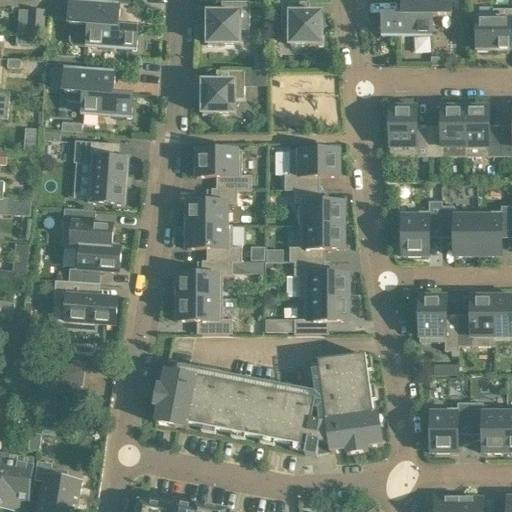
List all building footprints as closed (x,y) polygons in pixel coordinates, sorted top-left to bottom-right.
[(403,0),(403,16),(403,17),(431,17),(431,18),(450,18),(450,0),(403,0)] [(208,47),(240,47),(240,32),(249,32),(249,3),(221,3),(221,15),(208,15),(208,47)] [(281,3),(281,32),(290,32),(290,47),(322,47),(322,15),(309,15),(309,3),(281,3)] [(72,47),(88,48),(89,28),(117,29),(118,9),(71,5),(68,43),(72,47)] [(510,39),(511,39),(511,10),(493,11),(493,20),(478,20),(478,52),(510,52),(510,39)] [(29,12),(28,36),(43,37),(44,13),(29,12)] [(403,17),(403,16),(383,16),(383,37),(431,38),(431,18),(431,17),(403,17)] [(89,28),(88,48),(135,52),(137,30),(117,29),(89,28)] [(23,38),(8,37),(8,45),(22,46),(23,38)] [(45,66),(66,67),(66,58),(46,57),(45,66)] [(66,58),(66,67),(86,69),(87,59),(66,58)] [(431,69),(451,69),(451,58),(431,58),(431,69)] [(6,73),(20,74),(21,63),(7,62),(6,73)] [(203,116),(235,116),(235,101),(244,101),(244,72),(216,72),(216,84),(203,84),(203,116)] [(65,95),(84,96),(84,95),(112,97),(112,96),(113,77),(66,73),(65,95)] [(0,120),(7,121),(9,96),(0,95),(0,120)] [(84,95),(84,96),(83,116),(130,119),(132,98),(112,96),(112,97),(84,95)] [(417,134),(417,109),(390,109),(390,113),(387,113),(387,128),(390,128),(390,159),(429,159),(429,134),(417,134)] [(465,149),(465,109),(442,109),(442,134),(429,134),(429,159),(465,159),(465,149)] [(489,109),(465,109),(465,149),(465,159),(501,159),(501,134),(489,134),(489,109)] [(21,152),(37,153),(39,126),(23,125),(21,152)] [(61,135),(81,136),(82,126),(62,125),(61,135)] [(511,133),(501,134),(501,159),(511,159),(511,133)] [(59,136),(44,135),(43,142),(59,143),(59,136)] [(76,144),(74,165),(94,166),(91,205),(124,208),(125,190),(127,191),(128,179),(126,178),(128,161),(118,161),(119,147),(76,144)] [(196,153),(196,179),(221,179),(221,192),(237,192),(251,192),(251,178),(242,178),(242,153),(215,153),(215,149),(200,149),(200,153),(196,153)] [(284,178),(284,192),(294,192),(314,192),(314,179),(339,179),(339,153),(336,153),(335,149),(320,149),(320,153),(289,153),(289,178),(284,178)] [(187,204),(187,228),(227,228),(227,207),(237,207),(237,192),(221,192),(211,192),(211,204),(187,204)] [(294,192),(294,208),(298,208),(298,228),(344,228),(344,204),(319,204),(319,192),(314,192),(294,192)] [(0,216),(8,217),(10,201),(2,201),(0,200),(0,216)] [(442,209),(442,204),(429,204),(429,214),(402,214),(402,241),(399,241),(399,255),(402,255),(402,259),(429,259),(429,234),(442,234),(442,209)] [(501,214),(478,214),(478,218),(478,259),(501,259),(501,234),(511,234),(511,208),(501,209),(501,214)] [(478,259),(478,218),(478,214),(455,214),(455,209),(442,209),(442,234),(454,234),(454,259),(478,259)] [(64,211),(61,247),(75,249),(111,250),(113,227),(88,225),(89,213),(64,211)] [(187,228),(187,252),(211,252),(211,264),(232,264),(241,264),(241,250),(232,250),(232,228),(227,228),(187,228)] [(289,250),(289,264),(294,264),(319,264),(319,252),(344,252),(344,228),(298,228),(298,250),(289,250)] [(31,245),(48,246),(48,233),(32,232),(31,245)] [(0,287),(24,290),(30,248),(15,247),(12,274),(0,272),(0,287)] [(69,270),(68,284),(94,285),(95,273),(119,275),(121,251),(111,250),(75,249),(74,271),(69,270)] [(264,250),(251,250),(251,263),(264,263),(264,250)] [(177,277),(177,300),(223,300),(223,279),(232,279),(232,264),(211,264),(202,264),(202,276),(177,277)] [(294,264),(294,280),(299,280),(299,300),(303,300),(349,300),(349,276),(324,277),(324,264),(319,264),(294,264)] [(57,283),(53,331),(96,334),(97,326),(115,328),(117,301),(93,299),(94,286),(57,283)] [(511,298),(495,299),(495,344),(511,343),(511,298)] [(446,299),(419,299),(419,302),(416,302),(416,317),(419,317),(419,344),(445,344),(445,354),(459,354),(459,349),(459,323),(446,323),(446,299)] [(471,323),(459,323),(459,349),(495,349),(495,344),(495,299),(471,299),(471,323)] [(177,300),(177,324),(202,324),(202,337),(232,337),(232,322),(223,322),(223,300),(177,300)] [(294,322),(294,337),(324,337),(324,324),(349,324),(349,300),(303,300),(303,322),(294,322)] [(0,321),(13,324),(16,306),(0,303),(0,321)] [(263,328),(263,339),(273,339),(273,328),(263,328)] [(95,346),(70,345),(69,354),(94,359),(95,346)] [(158,388),(154,409),(159,410),(156,425),(174,429),(175,428),(172,427),(174,420),(186,422),(185,430),(188,431),(188,426),(203,429),(204,424),(216,426),(215,431),(232,435),(233,429),(246,432),(245,437),(262,441),(263,435),(275,437),(274,443),(291,446),(292,441),(305,443),(304,449),(306,449),(304,457),(316,460),(319,445),(330,447),(331,455),(346,453),(347,457),(368,454),(367,450),(383,448),(378,416),(374,416),(372,402),(366,402),(364,390),(370,389),(367,372),(362,373),(360,360),(366,360),(365,357),(318,363),(327,423),(320,424),(311,422),(315,402),(166,373),(163,389),(158,388)] [(84,368),(58,365),(53,398),(78,402),(79,393),(81,393),(84,368)] [(458,381),(458,369),(447,369),(447,381),(458,381)] [(422,381),(422,392),(434,392),(434,381),(422,381)] [(457,410),(431,410),(431,437),(428,437),(428,452),(431,452),(431,455),(458,455),(458,431),(470,431),(470,405),(457,405),(457,410)] [(483,405),(470,405),(470,431),(483,431),(483,455),(506,455),(506,415),(506,410),(483,410),(483,405)] [(47,412),(43,425),(51,428),(55,415),(47,412)] [(31,435),(29,453),(38,454),(40,436),(31,435)] [(5,463),(0,496),(0,510),(10,511),(18,511),(20,502),(28,503),(34,459),(6,456),(5,463)] [(79,501),(82,484),(44,478),(38,511),(77,511),(78,506),(82,507),(83,501),(79,501)] [(458,511),(459,500),(435,500),(435,511),(458,511)] [(482,511),(482,500),(459,500),(458,511),(482,511)] [(139,503),(137,511),(216,511),(195,508),(194,511),(175,507),(175,510),(139,503)]
